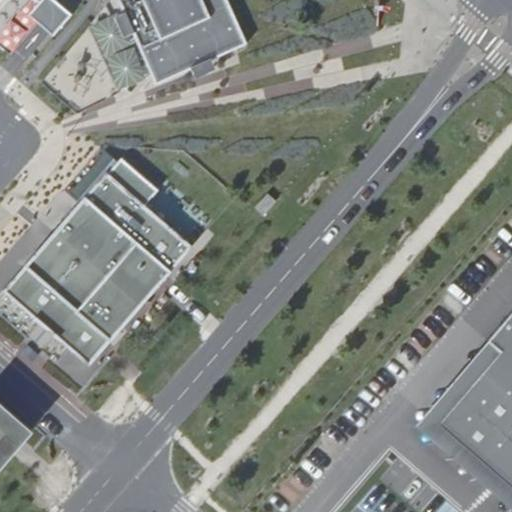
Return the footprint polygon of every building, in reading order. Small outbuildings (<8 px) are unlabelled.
[(41,0),(42,1),(31,14),(49,28),(55,33),(74,11),(67,6),(60,0),(41,0)] [(248,43),(229,0),(114,0),(151,84),(248,43)] [(115,169),(71,219),(159,297),(204,246),(115,169)] [(71,219),(3,295),(91,373),(159,297),(71,219)] [(511,309),(427,408),(511,479),(511,309)] [(0,439),(14,424),(0,411),(0,439)]
